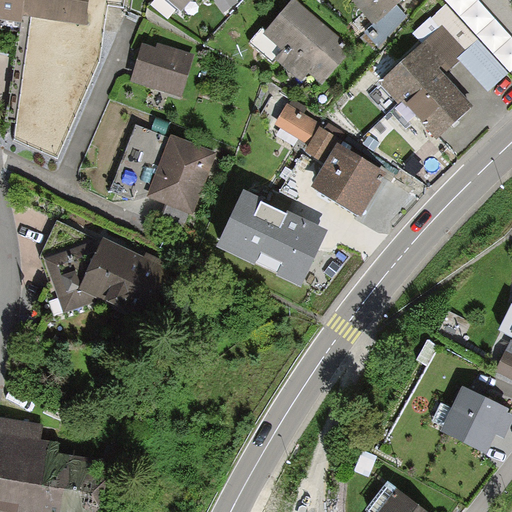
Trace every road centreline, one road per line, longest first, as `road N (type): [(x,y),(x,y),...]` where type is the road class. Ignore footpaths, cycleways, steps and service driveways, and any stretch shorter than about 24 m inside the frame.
road 1 (primary): [(511,143),(382,276),(312,371),(230,511)]
road 2 (residential): [(0,161),(215,262)]
road 3 (unknown): [(64,191),(143,13)]
